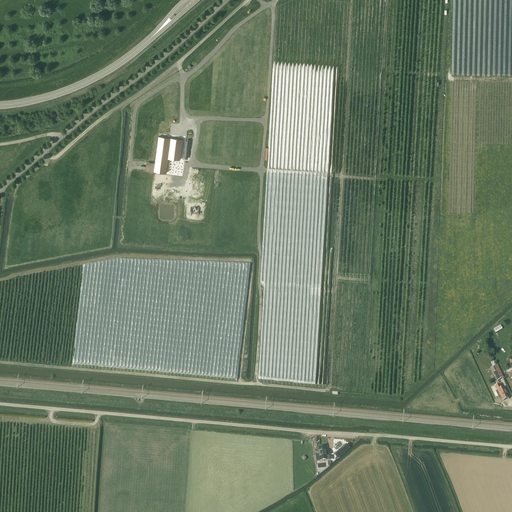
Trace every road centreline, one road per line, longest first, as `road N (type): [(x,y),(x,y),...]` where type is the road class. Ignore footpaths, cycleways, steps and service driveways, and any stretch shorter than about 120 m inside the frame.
road 1 (unclassified): [(511,448),(0,403)]
road 2 (unclassified): [(226,0),(0,189)]
road 3 (tertiary): [(0,105),(78,85),(154,35)]
